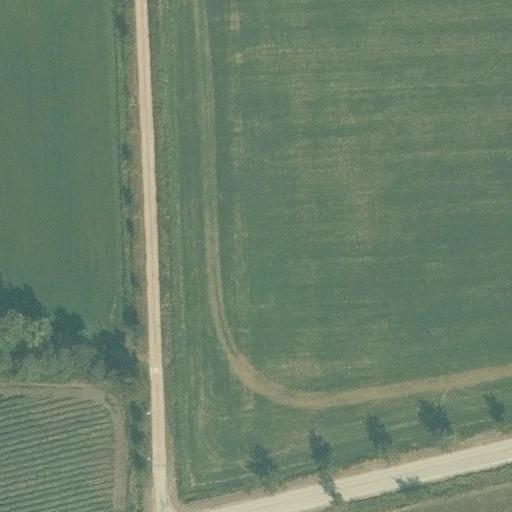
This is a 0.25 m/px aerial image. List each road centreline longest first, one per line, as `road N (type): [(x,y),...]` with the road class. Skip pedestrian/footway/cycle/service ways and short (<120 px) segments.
road 1 (track): [(139,0),(165,511)]
road 2 (tertiary): [(279,511),(511,457)]
